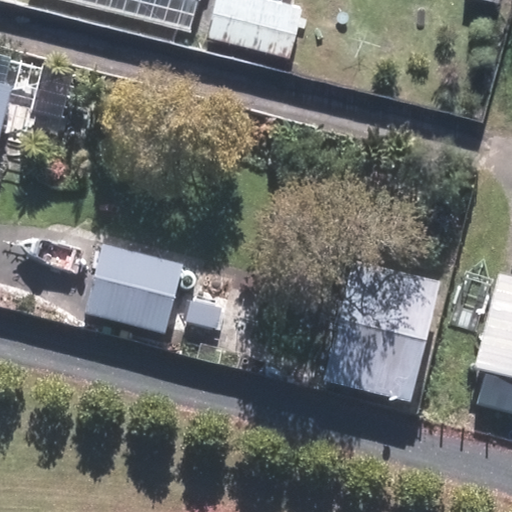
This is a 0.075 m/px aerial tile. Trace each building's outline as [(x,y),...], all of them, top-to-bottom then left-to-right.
[(83,0),(198,31),(206,0),(83,0)] [(221,0),(213,34),(294,53),(305,7),(276,0),(221,0)] [(0,170),(20,95),(0,89),(0,170)] [(90,319),(170,341),(189,272),(109,250),(90,319)] [(331,388),(416,410),(439,326),(352,304),(331,388)]
